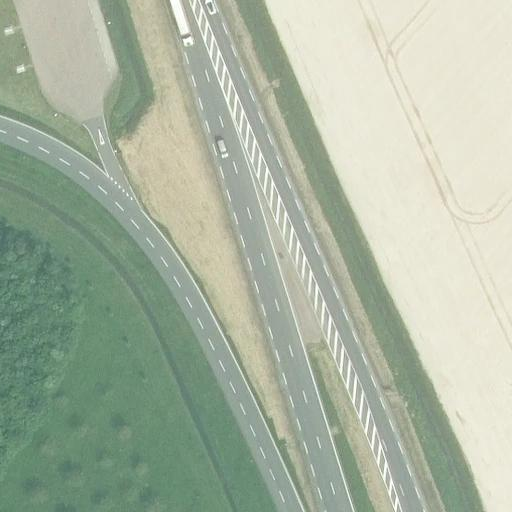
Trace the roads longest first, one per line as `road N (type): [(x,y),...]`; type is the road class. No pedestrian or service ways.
road 1 (primary): [(412,511),(206,0)]
road 2 (primary): [(175,0),(336,511)]
road 3 (primary): [(0,124),(104,186),(176,270),(294,511)]
